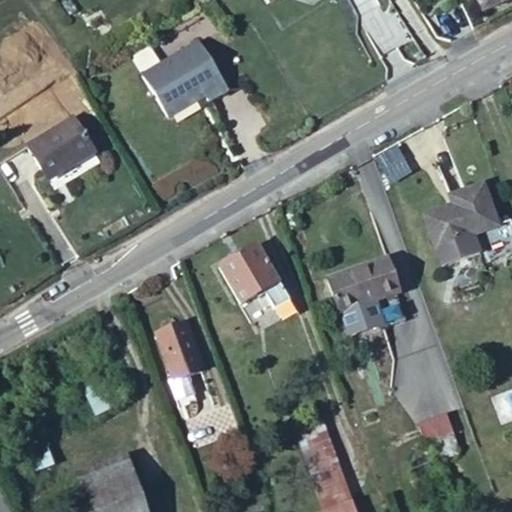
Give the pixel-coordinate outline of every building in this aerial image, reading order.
[(474,0),(480,12),(505,0),(474,0)] [(136,75),(161,120),(194,102),(192,98),(197,95),(199,98),(203,104),(221,93),(192,44),(136,75)] [(26,147),(45,184),(91,157),(72,121),(26,147)] [(422,206),(433,239),(496,217),(480,174),(447,186),(451,197),(422,206)] [(255,244),(218,266),(239,303),(262,289),(273,307),(287,297),(255,244)] [(324,272),(335,305),(396,285),(384,250),(324,272)] [(172,388),(181,413),(198,407),(188,381),(201,377),(183,326),(155,336),(174,386),(172,388)] [(97,380),(83,386),(95,416),(110,410),(97,380)] [(425,444),(454,432),(446,412),(417,424),(425,444)] [(295,428),(312,477),(328,470),(311,422),(295,428)] [(30,470),(52,465),(46,437),(24,442),(30,470)] [(328,470),(312,477),(324,510),(340,504),(328,470)] [(81,491),(87,511),(144,511),(132,474),(81,491)]
